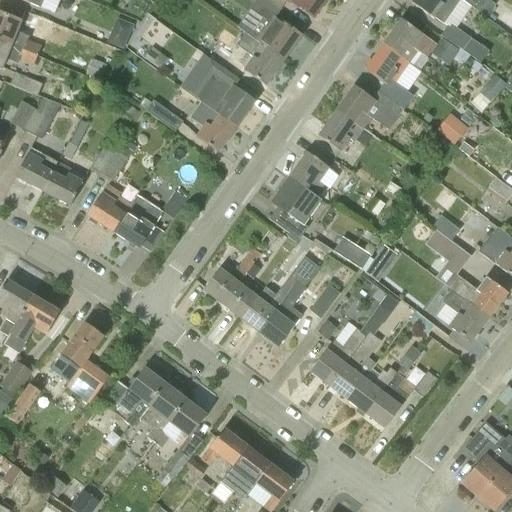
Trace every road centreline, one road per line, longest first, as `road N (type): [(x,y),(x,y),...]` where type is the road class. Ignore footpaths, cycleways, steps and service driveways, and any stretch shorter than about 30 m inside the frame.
road 1 (residential): [(147,313),(369,0)]
road 2 (residential): [(337,461),(147,313)]
road 3 (residential): [(391,504),(511,346)]
road 4 (residential): [(147,313),(0,230)]
